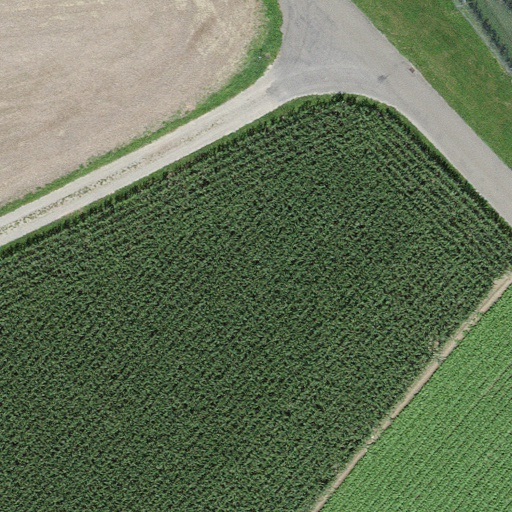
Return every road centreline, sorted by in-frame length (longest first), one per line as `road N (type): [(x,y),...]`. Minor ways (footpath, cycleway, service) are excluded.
road 1 (track): [(352,28),(274,95),(0,233)]
road 2 (unclassified): [(511,196),(324,0)]
